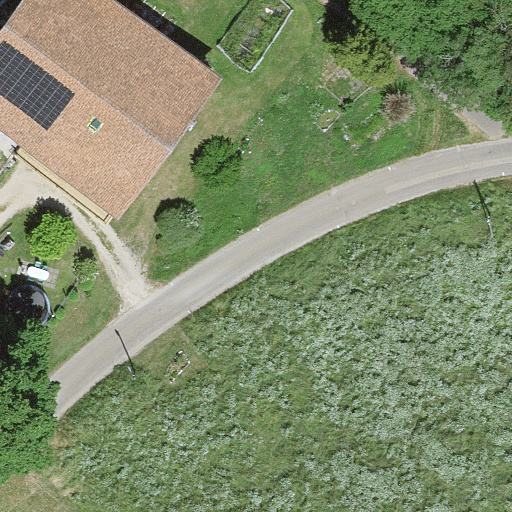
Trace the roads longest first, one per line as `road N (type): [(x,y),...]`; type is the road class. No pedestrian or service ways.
road 1 (unclassified): [(0,462),(99,356),(301,227),(408,184),(511,164)]
road 2 (track): [(261,0),(511,163)]
road 3 (track): [(177,306),(102,213),(53,204),(0,238)]
